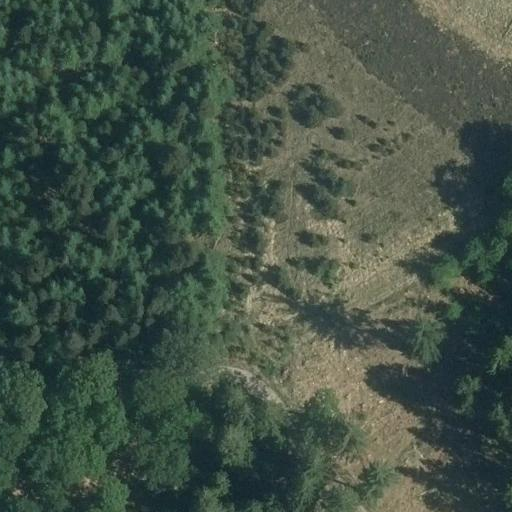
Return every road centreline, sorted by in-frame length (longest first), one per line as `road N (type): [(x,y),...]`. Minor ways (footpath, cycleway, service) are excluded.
road 1 (track): [(311,470),(230,372),(181,511)]
road 2 (track): [(230,372),(0,408)]
